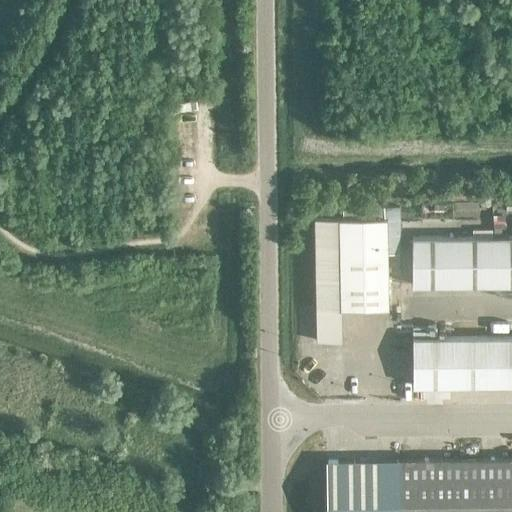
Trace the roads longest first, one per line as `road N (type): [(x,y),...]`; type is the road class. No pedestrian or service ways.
road 1 (unclassified): [(270,420),(511,420)]
road 2 (unclassified): [(270,420),(268,182)]
road 3 (unclassified): [(268,182),(266,0)]
